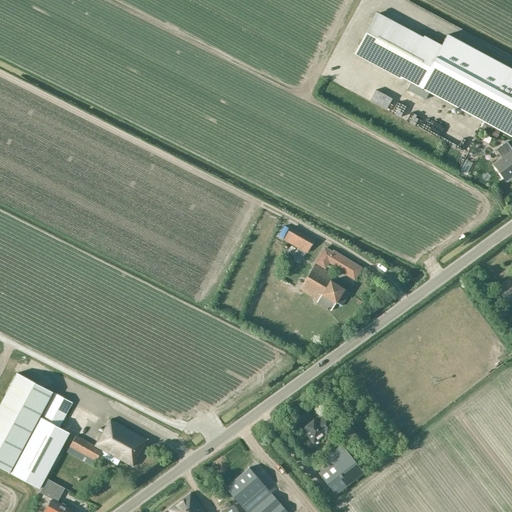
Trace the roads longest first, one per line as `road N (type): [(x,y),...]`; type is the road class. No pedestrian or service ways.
road 1 (unclassified): [(121,511),(511,228)]
road 2 (track): [(0,337),(177,426),(209,427),(218,441)]
